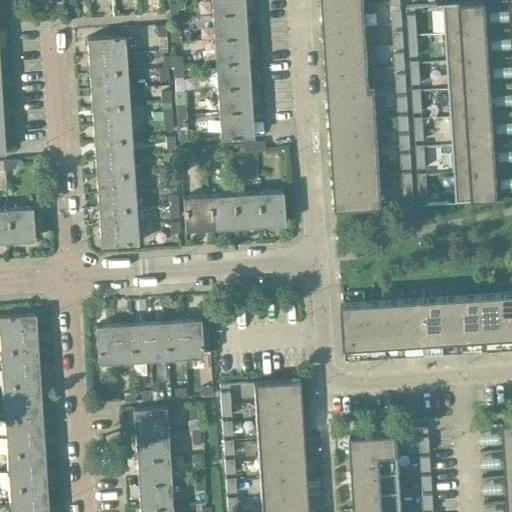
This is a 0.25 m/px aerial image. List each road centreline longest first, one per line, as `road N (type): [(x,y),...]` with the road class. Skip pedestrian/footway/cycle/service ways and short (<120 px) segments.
road 1 (residential): [(315,259),(324,385),(463,376)]
road 2 (residential): [(315,259),(298,0)]
road 3 (residential): [(66,275),(49,25)]
road 4 (residential): [(66,275),(315,259)]
road 5 (residential): [(80,511),(66,275)]
road 6 (residential): [(463,376),(472,511)]
